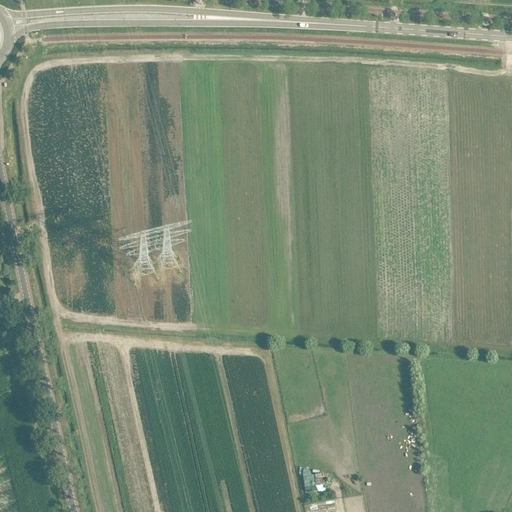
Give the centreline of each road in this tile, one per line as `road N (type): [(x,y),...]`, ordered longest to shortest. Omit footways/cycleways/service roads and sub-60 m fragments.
road 1 (tertiary): [(74,511),(0,167)]
road 2 (secondary): [(511,37),(248,20)]
road 3 (secondary): [(248,20),(153,9),(1,15)]
road 4 (secondary): [(9,38),(44,26),(248,20)]
